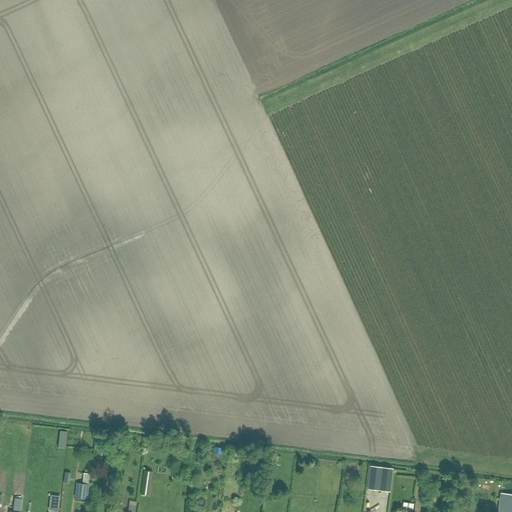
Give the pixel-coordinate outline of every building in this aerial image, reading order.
[(367,489),(390,492),(393,469),(370,467),(367,489)] [(149,496),(152,472),(144,471),(140,495),(149,496)] [(89,495),(91,482),(80,481),(79,493),(89,495)] [(62,507),(62,493),(52,493),(52,507),(62,507)] [(511,511),(511,496),(500,495),(497,511),(511,511)] [(15,499),(14,508),(21,509),(22,500),(15,499)]
